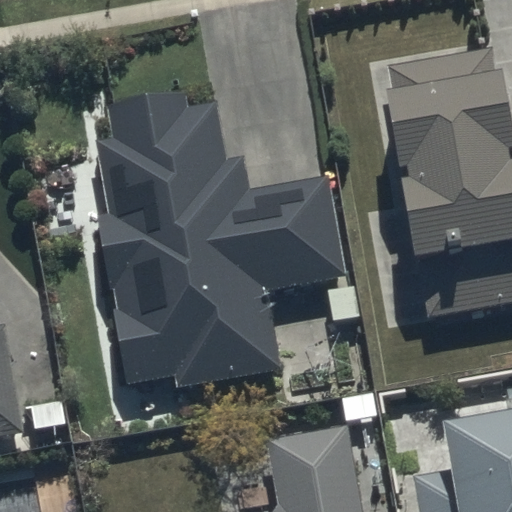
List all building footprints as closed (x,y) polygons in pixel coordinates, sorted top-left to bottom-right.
[(429,315),(511,302),(511,67),(495,70),(492,48),(390,63),(429,315)] [(277,372),(264,285),(347,273),(332,179),(250,192),(245,159),(227,162),(218,104),(191,109),(188,90),(110,102),(116,141),(102,143),(113,213),(101,215),(126,381),(179,373),(181,387),(277,372)] [(0,438),(27,434),(9,323),(0,324),(0,438)] [(457,469),(414,476),(419,511),(511,511),(511,408),(448,420),(457,469)] [(363,511),(349,424),(274,439),(282,504),(275,511),(363,511)]
